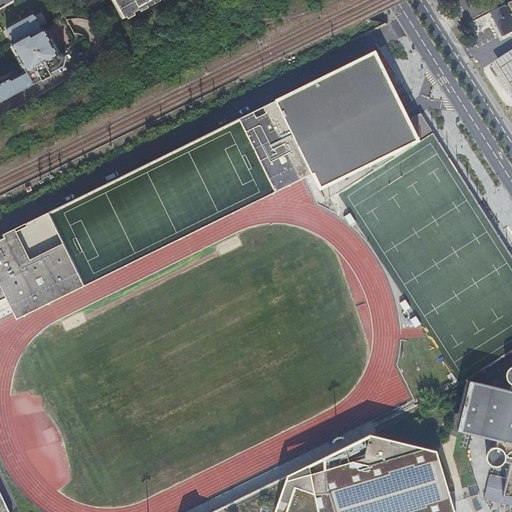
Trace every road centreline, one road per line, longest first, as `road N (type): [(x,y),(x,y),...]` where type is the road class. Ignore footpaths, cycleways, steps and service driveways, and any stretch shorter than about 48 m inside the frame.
road 1 (secondary): [(397,0),(511,181)]
road 2 (secondary): [(511,150),(418,0)]
